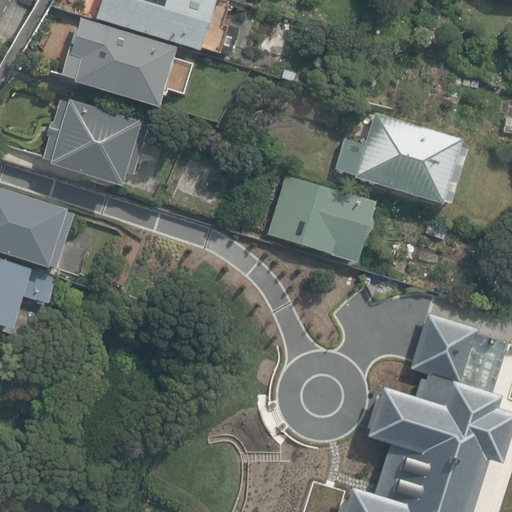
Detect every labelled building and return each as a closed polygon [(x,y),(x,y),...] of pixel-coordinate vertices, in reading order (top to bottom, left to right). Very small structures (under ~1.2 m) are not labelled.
[(216,0),(103,0),(98,20),(201,51),(216,0)] [(178,48),(81,20),(71,54),(84,58),(76,84),(161,108),(178,48)] [(143,121),(71,100),(52,165),(124,185),(143,121)] [(361,140),(341,134),(331,165),(351,171),(350,174),(438,201),(439,198),(446,200),(464,145),(456,143),(458,136),(371,109),(361,140)] [(374,197),(282,171),(265,231),(356,257),(374,197)] [(0,254),(47,270),(47,267),(54,270),(72,216),(0,191),(0,254)] [(47,304),(55,278),(0,260),(0,325),(11,329),(22,296),(47,304)] [(496,510),(511,457),(511,398),(435,375),(426,404),(398,396),(387,432),(376,429),(366,464),(379,468),(377,473),(496,510)] [(380,511),(343,499),(338,511),(380,511)]
